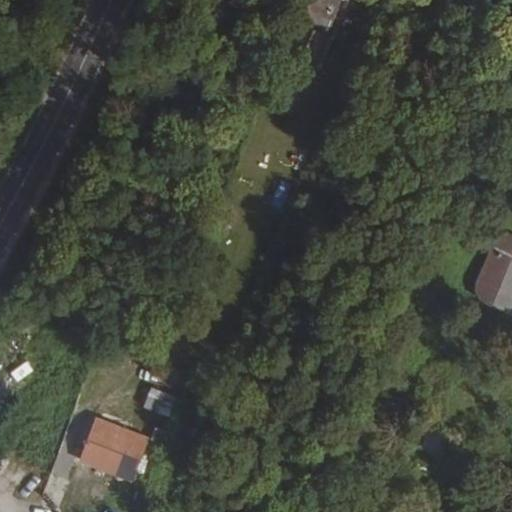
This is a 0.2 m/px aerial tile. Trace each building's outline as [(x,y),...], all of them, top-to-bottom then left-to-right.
[(336,21),(342,0),(310,0),(307,12),(336,21)] [(301,23),(287,60),(313,70),(328,33),(301,23)] [(511,233),(498,228),(470,295),(511,312),(511,233)] [(145,379),(135,398),(159,410),(169,392),(145,379)] [(115,469),(135,431),(87,406),(67,443),(115,469)] [(117,511),(125,484),(113,481),(105,508),(117,511)]
